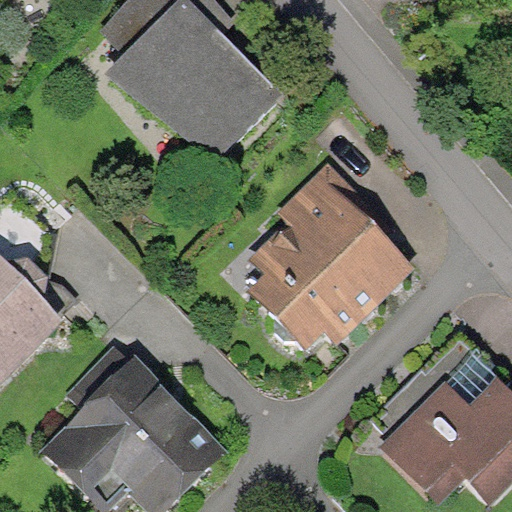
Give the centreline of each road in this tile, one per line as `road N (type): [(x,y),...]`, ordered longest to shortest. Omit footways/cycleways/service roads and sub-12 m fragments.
road 1 (residential): [(213,511),(504,243)]
road 2 (residential): [(300,0),(504,243)]
